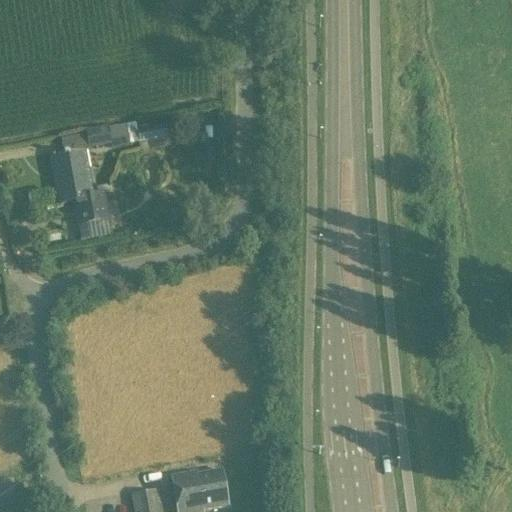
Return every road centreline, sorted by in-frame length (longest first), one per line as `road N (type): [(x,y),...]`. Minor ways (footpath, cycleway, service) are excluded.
road 1 (unclassified): [(63,511),(33,349),(36,313),(67,283),(197,252),(235,222),(245,182),(244,0)]
road 2 (secondary): [(392,511),(369,335),(352,0)]
road 3 (secondary): [(330,0),(333,300),(353,511)]
